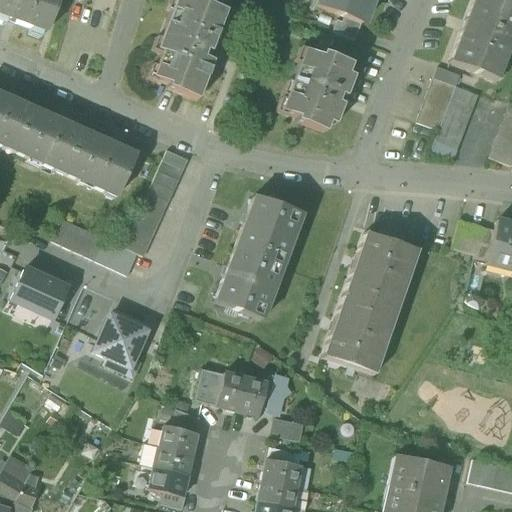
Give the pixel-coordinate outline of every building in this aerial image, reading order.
[(54,0),(0,0),(0,13),(17,20),(17,19),(30,23),(28,28),(43,33),(54,0)] [(342,19),(359,25),(368,0),(317,0),(314,8),(342,19)] [(473,0),(448,65),(493,82),(511,31),(511,3),(503,0),(473,0)] [(164,91),(195,103),(210,63),(204,61),(200,59),(203,53),(207,54),(223,13),(191,1),(190,5),(179,1),(175,12),(169,10),(157,42),(163,44),(153,70),(158,72),(154,83),(165,87),(164,91)] [(330,34),(353,42),(359,25),(342,19),(340,24),(335,22),(330,34)] [(293,124),(323,135),(327,125),(332,128),(351,79),(345,76),(349,66),(319,55),(318,59),(307,54),(302,66),(297,64),(289,85),(294,88),(290,99),(284,97),(282,102),(288,104),(284,116),(294,120),(293,124)] [(435,68),(431,80),(454,89),(458,77),(435,68)] [(450,100),(454,89),(431,80),(423,102),(446,111),(450,100)] [(454,89),(450,100),(472,109),(477,97),(454,89)] [(0,148),(12,154),(30,112),(0,99),(0,148)] [(450,100),(446,111),(468,119),(472,109),(450,100)] [(442,122),(446,111),(423,102),(414,125),(437,133),(442,122)] [(487,160),(510,168),(511,161),(511,105),(508,104),(487,160)] [(446,111),(442,122),(464,130),(468,119),(446,111)] [(82,135),(30,112),(12,154),(63,177),(82,135)] [(442,122),(437,133),(460,141),(464,130),(442,122)] [(437,133),(433,143),(456,152),(460,141),(437,133)] [(132,157),(82,135),(63,177),(114,199),(132,157)] [(451,163),(456,152),(433,143),(429,155),(451,163)] [(165,153),(146,195),(166,204),(167,205),(186,162),(165,153)] [(151,237),(166,204),(146,195),(131,228),(151,237)] [(251,200),(232,252),(275,268),(295,216),(251,200)] [(295,216),(275,268),(279,270),(299,217),(295,216)] [(49,243),(71,253),(81,232),(59,222),(49,243)] [(449,252),(461,254),(468,226),(457,223),(449,252)] [(486,261),(511,268),(511,227),(495,223),(492,232),(491,238),(485,261),(486,261)] [(480,229),(468,226),(461,254),(472,258),(478,235),(480,229)] [(141,259),(151,237),(131,228),(121,250),(136,256),(141,259)] [(478,235),(491,238),(492,232),(480,229),(478,235)] [(104,242),(81,232),(71,253),(94,263),(104,242)] [(362,234),(341,297),(394,315),(415,253),(362,234)] [(491,238),(478,235),(472,258),(471,263),(485,267),(486,261),(485,261),(491,238)] [(121,250),(104,242),(94,263),(126,279),(127,278),(136,256),(121,250)] [(256,321),(275,268),(232,252),(212,305),(256,321)] [(260,322),(279,270),(275,268),(256,321),(260,322)] [(21,272),(7,302),(50,321),(64,292),(21,272)] [(372,377),(394,315),(341,297),(319,359),(372,377)] [(111,312),(108,318),(127,327),(129,321),(130,320),(111,312)] [(131,362),(143,334),(127,327),(108,318),(107,318),(91,355),(104,360),(127,371),(131,362)] [(129,321),(127,327),(143,334),(146,329),(129,321)] [(139,365),(131,362),(127,371),(104,360),(101,368),(131,382),(139,365)] [(192,404),(213,409),(221,376),(200,371),(192,404)] [(242,382),(221,376),(213,409),(234,414),(242,382)] [(263,383),(262,386),(263,387),(257,410),(275,414),(278,399),(284,394),(280,390),(271,380),(269,377),(263,383)] [(272,377),(271,380),(280,390),(283,380),(272,377)] [(262,386),(242,382),(234,414),(255,419),(257,410),(263,387),(262,386)] [(24,422),(6,412),(0,422),(0,429),(15,438),(24,422)] [(169,431),(194,437),(198,420),(174,412),(169,431)] [(268,437),(297,443),(301,426),(271,420),(268,437)] [(161,429),(156,450),(189,458),(194,437),(169,431),(161,429)] [(137,467),(152,471),(156,450),(142,447),(137,467)] [(264,462),(293,468),(295,456),(266,449),(264,462)] [(156,450),(152,471),(184,478),(189,458),(156,450)] [(334,451),(332,461),(352,465),(354,455),(334,451)] [(436,511),(446,469),(393,457),(380,511),(436,511)] [(5,466),(27,479),(32,470),(10,458),(5,466)] [(466,485),(478,487),(483,464),(472,461),(466,485)] [(264,462),(259,484),(292,490),(296,469),(293,468),(264,462)] [(478,487),(490,490),(495,466),(483,464),(478,487)] [(0,511),(3,511),(7,511),(27,479),(5,466),(2,471),(0,474),(0,511)] [(490,490),(502,493),(507,469),(495,466),(490,490)] [(292,490),(304,493),(308,472),(296,469),(292,490)] [(502,493),(511,495),(511,470),(507,469),(502,493)] [(179,499),(184,478),(152,471),(146,492),(157,494),(179,499)] [(33,490),(36,482),(27,479),(7,511),(29,511),(36,491),(33,490)] [(288,511),(292,490),(259,484),(255,504),(288,511)] [(300,511),(304,493),(292,490),(288,511),(293,511),(300,511)] [(153,510),(163,511),(175,511),(179,499),(157,494),(153,510)]
